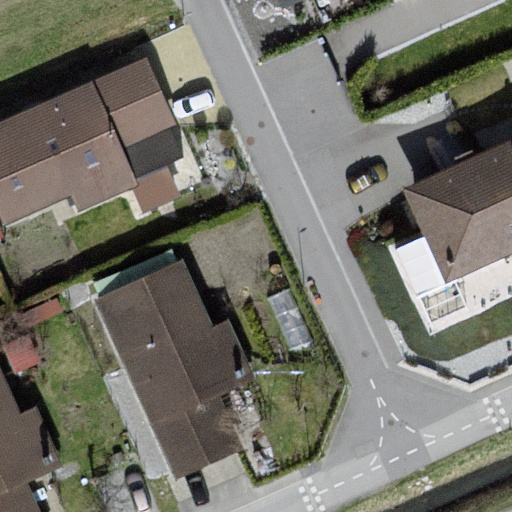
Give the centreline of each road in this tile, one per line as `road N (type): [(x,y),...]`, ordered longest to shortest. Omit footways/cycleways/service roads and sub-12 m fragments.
road 1 (residential): [(201,0),(405,459)]
road 2 (residential): [(289,511),(405,459)]
